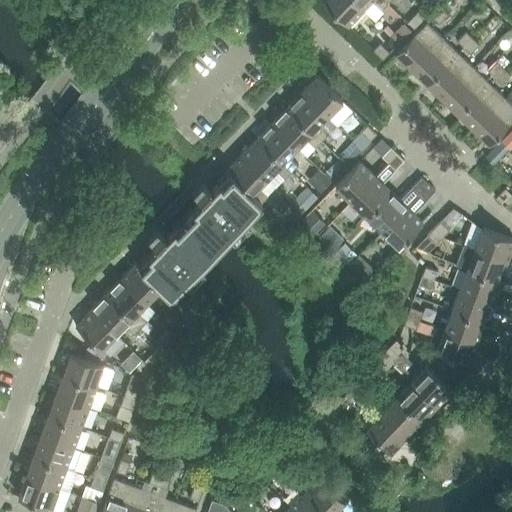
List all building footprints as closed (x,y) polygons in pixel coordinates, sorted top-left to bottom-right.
[(363,9),(353,0),(323,0),(323,1),(348,25),(363,9)] [(388,3),(384,0),(353,0),(363,9),(372,1),(381,10),(388,3)] [(447,0),(441,7),(448,14),(457,4),(452,0),(447,0)] [(466,31),(472,37),(482,28),(475,21),(466,31)] [(395,55),(411,70),(443,37),(427,22),(395,55)] [(482,28),(472,37),(479,44),(488,35),(482,28)] [(411,70),(427,85),(458,52),(443,37),(411,70)] [(380,43),(373,50),(383,59),(389,52),(380,43)] [(497,61),(504,68),(511,58),(511,57),(506,51),(497,61)] [(427,85),(442,100),(474,67),(458,52),(427,85)] [(489,82),(474,67),(442,100),(458,115),(489,82)] [(317,75),(302,91),(327,116),(342,100),(317,75)] [(489,82),(458,115),(473,130),(505,97),(489,82)] [(287,107),(321,140),(328,133),(318,124),(327,116),(302,91),(287,107)] [(511,104),(505,97),(473,130),(489,145),(511,121),(511,104)] [(321,140),(287,107),(272,122),(297,147),(305,138),(315,147),(321,140)] [(272,122),(257,138),(291,171),(298,164),(288,155),(297,147),(272,122)] [(361,131),(370,140),(377,133),(367,124),(361,131)] [(257,138),(242,153),(267,178),(275,169),(285,178),(291,171),(257,138)] [(397,153),(390,146),(381,156),(388,162),(397,153)] [(228,172),(213,188),(245,219),(246,218),(262,202),(268,195),(258,186),(267,178),(242,153),(226,169),(228,172)] [(404,160),(397,153),(388,162),(395,169),(404,160)] [(339,158),(330,168),(336,174),(339,171),(338,170),(339,169),(340,170),(345,164),(339,158)] [(335,185),(351,201),(375,176),(360,160),(335,185)] [(320,191),(331,180),(322,172),(312,183),(320,191)] [(351,201),(367,216),(391,191),(375,176),(351,201)] [(428,183),(421,176),(412,186),(419,193),(428,183)] [(157,245),(154,248),(187,279),(185,280),(190,285),(205,269),(201,264),(231,234),(235,238),(250,222),(246,218),(245,219),(213,188),(210,190),(201,181),(193,190),(202,199),(193,208),(191,206),(172,226),(174,228),(165,237),(156,228),(148,236),(157,245)] [(428,183),(419,193),(426,199),(435,190),(428,183)] [(400,199),(391,191),(367,216),(382,231),(407,206),(419,193),(412,186),(400,199)] [(511,201),(511,194),(505,188),(495,197),(506,207),(511,201)] [(419,193),(407,206),(382,231),(398,246),(422,221),(413,212),(426,199),(419,193)] [(433,227),(443,236),(449,230),(440,220),(433,227)] [(443,236),(433,227),(427,234),(436,243),(443,236)] [(474,248),(507,260),(511,247),(511,238),(482,227),(474,248)] [(327,230),(322,235),(330,243),(335,238),(327,230)] [(335,253),(347,264),(347,263),(355,255),(344,244),(336,253),(335,253)] [(463,244),(456,264),(467,268),(500,281),(507,260),(474,248),(463,244)] [(121,278),(146,302),(154,294),(164,303),(185,280),(187,279),(154,248),(139,264),(136,262),(121,278)] [(364,281),(372,273),(358,259),(350,267),(364,281)] [(422,275),(434,280),(437,271),(425,266),(422,275)] [(467,268),(459,289),(492,301),(500,281),(467,268)] [(434,280),(422,275),(418,284),(431,288),(434,280)] [(121,278),(106,293),(140,327),(147,320),(137,311),(146,302),(121,278)] [(459,289),(452,309),(485,321),(492,301),(459,289)] [(106,293),(91,309),(116,333),(124,325),(134,334),(140,327),(106,293)] [(407,315),(419,320),(422,311),(410,306),(407,315)] [(116,333),(91,309),(75,325),(100,349),(116,333)] [(444,329),(477,341),(485,321),(452,309),(444,329)] [(419,320),(407,315),(403,324),(416,329),(419,320)] [(477,341),(444,329),(436,350),(469,362),(477,341)] [(383,353),(392,362),(399,355),(390,346),(383,353)] [(71,353),(63,374),(96,386),(104,365),(71,353)] [(392,362),(383,353),(376,360),(386,369),(392,362)] [(135,366),(145,375),(152,368),(142,359),(135,366)] [(427,365),(412,381),(437,405),(452,389),(427,365)] [(56,394),(88,406),(96,386),(63,374),(56,394)] [(131,374),(123,396),(136,400),(143,380),(131,374)] [(360,377),(353,384),(363,393),(369,386),(360,377)] [(412,381),(397,396),(422,421),(437,405),(412,381)] [(363,393),(353,384),(346,391),(356,400),(363,393)] [(56,394),(48,414),(81,426),(88,406),(56,394)] [(120,405),(132,410),(136,400),(123,396),(120,405)] [(397,396),(382,412),(407,436),(422,421),(397,396)] [(407,436),(382,412),(366,428),(391,452),(407,436)] [(41,435),(73,447),(81,426),(48,414),(41,435)] [(108,437),(121,441),(124,432),(112,428),(108,437)] [(33,455),(66,467),(73,470),(81,449),(73,447),(41,435),(33,455)] [(105,446),(117,450),(121,441),(108,437),(105,446)] [(66,467),(33,455),(26,475),(58,487),(66,467)] [(121,458),(116,470),(125,474),(130,461),(121,458)] [(93,477),(106,482),(109,473),(97,468),(93,477)] [(148,482),(157,486),(162,473),(153,470),(148,482)] [(162,473),(157,486),(166,489),(171,477),(162,473)] [(58,487),(26,475),(18,496),(51,508),(58,487)] [(320,476),(304,492),(325,511),(333,511),(345,500),(320,476)] [(106,482),(93,477),(90,486),(102,491),(106,482)] [(100,511),(124,511),(134,485),(114,477),(100,511)] [(124,511),(147,511),(155,492),(134,485),(124,511)] [(189,498),(198,501),(203,489),(194,485),(189,498)] [(147,511),(170,511),(175,500),(155,492),(147,511)] [(325,511),(304,492),(289,507),(294,511),(325,511)] [(175,500),(170,511),(194,511),(196,508),(175,500)]
